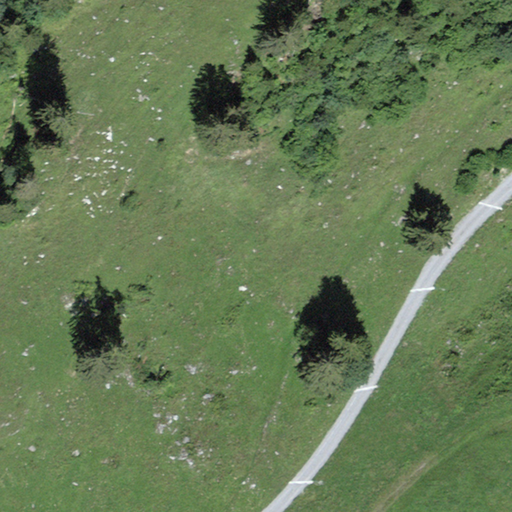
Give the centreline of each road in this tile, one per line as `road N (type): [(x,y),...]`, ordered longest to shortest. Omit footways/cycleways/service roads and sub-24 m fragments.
road 1 (track): [(459,236),(312,467),(271,511)]
road 2 (track): [(377,511),(425,473),(511,424)]
